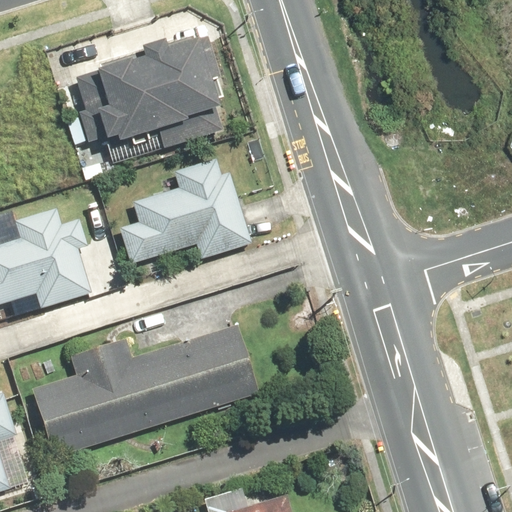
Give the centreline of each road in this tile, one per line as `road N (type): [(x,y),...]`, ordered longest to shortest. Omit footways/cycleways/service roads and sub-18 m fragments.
road 1 (secondary): [(369,292),(278,0)]
road 2 (secondary): [(438,511),(369,292)]
road 3 (residential): [(369,292),(511,245)]
